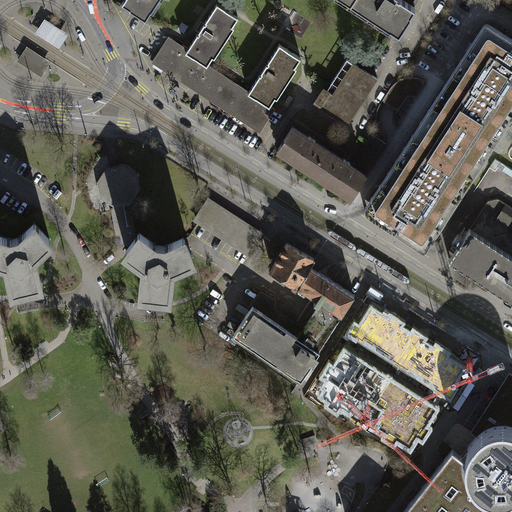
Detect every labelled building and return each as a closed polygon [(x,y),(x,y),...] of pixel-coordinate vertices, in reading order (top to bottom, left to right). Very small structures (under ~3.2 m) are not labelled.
[(149,8),(154,0),(123,0),(122,3),(130,8),(129,9),(145,19),(151,10),(149,8)] [(353,0),(392,25),(390,28),(399,34),(412,14),(411,14),(415,8),(403,0),(398,0),(398,1),(397,0),(353,0)] [(198,33),(187,49),(186,52),(207,65),(213,56),(212,55),(231,26),(232,26),(238,17),(217,3),(205,21),(209,23),(208,25),(204,23),(199,32),(202,34),(201,35),(198,33)] [(35,34),(60,49),(70,34),(45,19),(35,34)] [(426,248),(428,246),(432,241),(511,116),(511,38),(490,25),(488,24),(486,24),(484,25),(483,26),(420,124),(366,206),(365,208),(365,209),(365,211),(366,213),(420,248),(422,249),(424,249),(426,248)] [(207,65),(186,52),(187,49),(171,38),(156,61),(202,91),(216,70),(207,65)] [(248,92),(269,106),(270,105),(276,97),(274,96),(294,66),(295,67),(301,57),(280,44),(268,62),(271,64),(270,65),(267,63),(261,72),(264,74),(263,76),(260,74),(248,92)] [(17,61),(42,77),(51,62),(27,46),(17,61)] [(324,88),(315,101),(322,105),(323,104),(349,122),(378,78),(347,59),(327,89),(324,88)] [(202,91),(213,98),(226,77),(216,70),(202,91)] [(270,105),(269,106),(248,92),(226,77),(213,98),(259,128),(273,107),(270,105)] [(304,165),(312,170),(319,160),(317,159),(324,147),(315,141),(316,140),(309,136),(308,137),(293,127),(278,149),(287,155),(303,166),(304,165)] [(352,166),(366,174),(386,144),(371,134),(355,159),(356,160),(352,166)] [(343,160),(324,147),(317,159),(319,160),(312,170),(326,180),(342,191),(342,190),(351,196),(366,174),(352,166),(350,164),(351,163),(344,159),(343,160)] [(134,233),(128,200),(129,200),(136,189),(134,175),(122,167),(108,170),(101,182),(103,195),(114,203),(116,203),(116,208),(119,208),(124,233),(122,233),(123,240),(130,245),(137,235),(134,233)] [(511,206),(498,198),(488,200),(468,230),(453,254),(451,256),(449,259),(511,299),(511,206)] [(262,235),(208,200),(196,219),(250,254),(262,235)] [(40,282),(33,255),(50,239),(34,223),(19,238),(11,239),(0,235),(0,259),(6,262),(13,288),(26,285),(40,282)] [(184,237),(164,246),(157,245),(139,232),(137,235),(130,245),(126,250),(144,264),(142,291),(154,293),(169,294),(172,267),(193,258),(184,237)] [(271,269),(299,285),(310,266),(314,258),(287,242),(271,269)] [(355,294),(310,266),(299,285),(298,287),(314,296),(297,322),(284,314),(278,322),(266,314),(276,299),(261,291),(252,305),(252,306),(245,316),(246,317),(234,333),(302,379),(317,356),(317,355),(320,351),(319,350),(355,294)] [(440,404),(469,358),(374,298),(356,326),(371,336),(375,330),(413,354),(409,361),(418,366),(422,360),(432,366),(419,387),(421,388),(406,411),(434,429),(448,408),(440,404)] [(276,299),(266,314),(278,322),(284,314),(276,308),(276,300),(276,299)] [(392,383),(339,353),(322,382),(333,388),(327,399),(369,422),(392,383)] [(477,435),(475,433),(502,391),(511,396),(511,373),(509,371),(471,431),(476,436),(477,435)] [(511,511),(511,396),(502,391),(475,433),(477,435),(476,436),(474,438),(460,456),(453,449),(402,511),(511,511)] [(316,441),(314,435),(300,440),(302,445),(316,441)]
